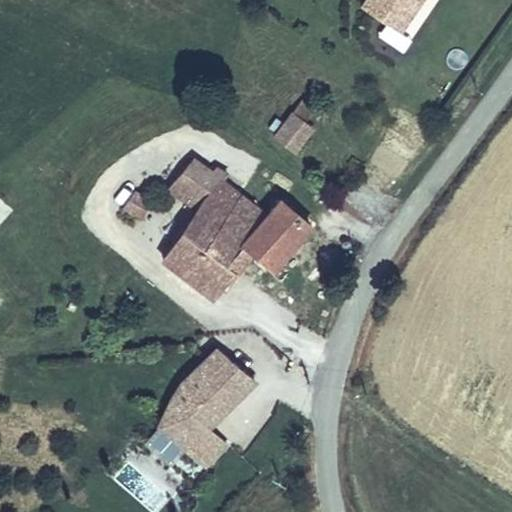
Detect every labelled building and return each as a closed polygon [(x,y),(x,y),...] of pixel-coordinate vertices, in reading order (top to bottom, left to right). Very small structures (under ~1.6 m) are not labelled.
[(363,0),(363,1),(388,18),(397,5),(413,16),(423,0),(363,0)] [(413,16),(397,5),(388,18),(403,29),(413,16)] [(293,111),(273,136),(297,154),(315,128),(293,111)] [(248,183),(258,159),(243,152),(232,176),(248,183)] [(193,154),(168,187),(197,209),(162,258),(215,299),(247,260),(221,235),(249,197),(227,179),(231,173),(217,163),(214,167),(193,154)] [(143,219),(154,201),(136,188),(123,207),(143,219)] [(268,211),(249,197),(221,235),(247,260),(254,251),(274,269),(316,223),(283,196),(268,211)] [(0,198),(0,224),(12,207),(0,198)] [(231,443),(213,427),(260,380),(215,344),(178,379),(156,421),(208,465),(231,443)]
